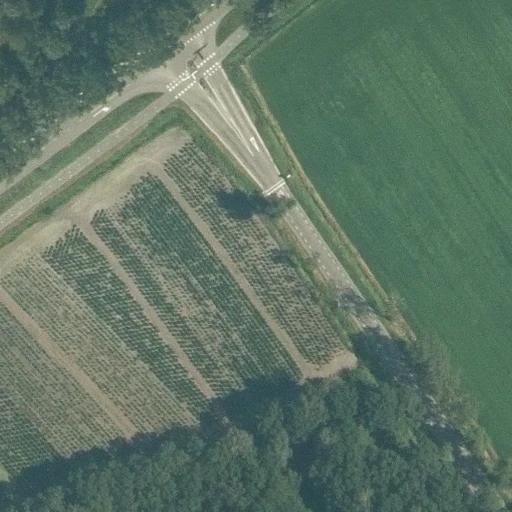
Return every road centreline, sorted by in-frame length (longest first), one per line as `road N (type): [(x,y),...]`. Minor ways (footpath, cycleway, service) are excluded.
road 1 (unclassified): [(485,511),(228,119)]
road 2 (tertiary): [(160,50),(0,167)]
